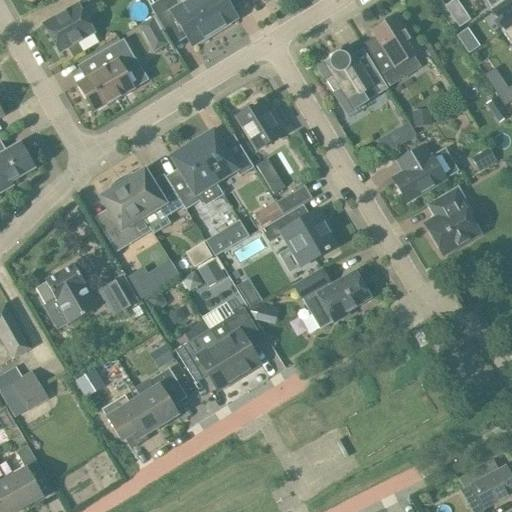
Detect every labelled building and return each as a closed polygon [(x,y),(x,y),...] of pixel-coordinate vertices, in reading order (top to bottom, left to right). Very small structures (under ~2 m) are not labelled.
[(200,46),(215,36),(192,0),(191,0),(180,7),(175,0),(161,0),(149,7),(165,33),(178,25),(191,47),(198,43),(200,46)] [(192,0),(215,36),(231,26),(229,24),(236,19),(223,0),(192,0)] [(455,0),(445,7),(459,27),(469,20),(455,0)] [(483,0),(492,12),(509,0),(483,0)] [(511,0),(509,0),(492,12),(504,29),(504,30),(511,24),(511,0)] [(93,34),(77,6),(43,26),(59,54),(93,34)] [(375,43),(365,49),(382,76),(383,75),(389,86),(402,79),(403,80),(407,77),(407,76),(421,68),(414,56),(418,54),(396,17),(372,31),(376,38),(375,43)] [(152,18),(138,27),(153,52),(167,44),(152,18)] [(504,29),(501,31),(511,45),(511,44),(511,24),(504,30),(504,29)] [(475,40),(464,48),(468,54),(479,47),(475,40)] [(99,73),(77,86),(93,113),(133,90),(147,82),(136,63),(123,41),(91,59),(99,73)] [(352,56),(346,47),(342,50),(340,57),(337,57),(333,59),(333,62),(330,61),(317,69),(341,107),(358,96),(363,105),(387,90),(363,50),(352,56)] [(494,71),(484,77),(504,107),(511,101),(511,86),(507,90),(494,71)] [(495,98),(486,104),(495,116),(503,111),(495,98)] [(255,106),(254,103),(241,112),(239,116),(236,118),(257,152),(283,136),(269,114),(267,116),(259,103),(255,106)] [(432,126),(430,109),(412,111),(414,128),(432,126)] [(409,125),(375,136),(380,150),(414,139),(409,125)] [(214,184),(215,184),(234,172),(238,179),(253,169),(236,143),(225,150),(221,149),(212,134),(192,146),(214,184)] [(0,193),(11,187),(9,183),(33,169),(19,145),(0,155),(0,193)] [(180,178),(168,185),(183,208),(185,211),(200,202),(201,205),(203,204),(205,206),(222,196),(215,184),(214,184),(192,146),(171,159),(181,174),(180,178)] [(445,148),(429,157),(423,148),(397,163),(404,174),(392,180),(406,204),(445,181),(445,180),(459,172),(445,148)] [(267,159),(256,164),(270,194),(282,189),(267,159)] [(183,208),(168,185),(167,183),(155,190),(144,171),(135,177),(132,173),(118,178),(118,179),(143,219),(153,212),(160,222),(183,208)] [(132,226),(143,219),(118,179),(107,188),(110,192),(99,198),(113,221),(99,229),(115,255),(140,239),(132,226)] [(304,187),(274,204),(282,217),(312,200),(304,187)] [(474,215),(458,188),(426,207),(434,220),(424,226),(442,257),(479,235),(469,217),(474,215)] [(262,229),(282,217),(274,204),(254,216),(262,229)] [(331,234),(318,211),(292,227),(286,216),(260,231),(268,245),(282,237),(300,268),(335,248),(328,236),(331,234)] [(220,233),(204,243),(213,258),(248,237),(238,222),(224,231),(225,233),(222,235),(220,233)] [(211,257),(203,242),(191,249),(199,263),(211,257)] [(225,278),(214,260),(197,270),(208,288),(225,278)] [(84,286),(74,267),(45,284),(46,284),(35,290),(45,308),(55,302),(68,325),(95,310),(82,287),(84,286)] [(143,268),(127,278),(141,301),(157,291),(147,274),(143,268)] [(322,272),(294,288),(311,317),(319,331),(333,323),(347,315),(346,313),(369,299),(355,274),(329,289),(327,285),(329,284),(322,272)] [(138,304),(123,276),(98,290),(112,317),(138,304)] [(0,366),(28,351),(3,306),(0,308),(0,366)] [(209,332),(238,379),(260,366),(247,345),(259,337),(243,311),(222,323),(209,332)] [(238,379),(209,332),(175,352),(190,377),(203,370),(217,392),(238,379)] [(174,360),(164,345),(148,355),(158,370),(174,360)] [(104,387),(94,370),(75,382),(84,398),(104,387)] [(139,398),(158,429),(177,417),(171,408),(186,399),(168,370),(150,381),(149,379),(134,389),(140,398),(139,398)] [(22,378),(0,391),(0,394),(15,418),(27,410),(28,412),(47,400),(30,373),(22,378)] [(158,429),(139,398),(126,407),(121,399),(105,409),(123,439),(134,432),(139,440),(158,429)] [(23,470),(4,481),(20,510),(40,499),(26,476),(37,469),(25,449),(14,455),(23,470)] [(511,494),(511,482),(505,469),(485,479),(479,469),(458,481),(463,490),(460,492),(470,511),(483,511),(484,510),(511,494)] [(0,511),(16,511),(20,510),(4,481),(0,482),(0,511)]
